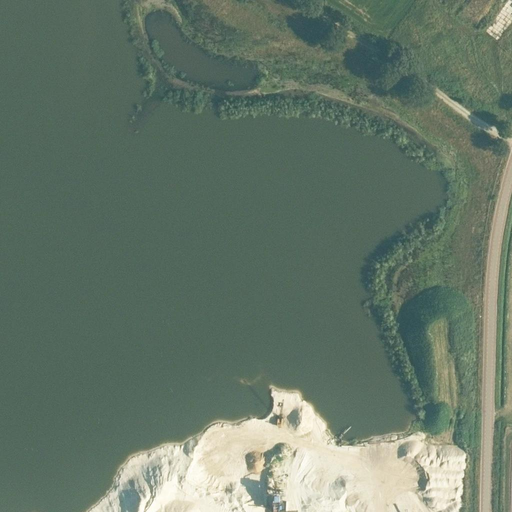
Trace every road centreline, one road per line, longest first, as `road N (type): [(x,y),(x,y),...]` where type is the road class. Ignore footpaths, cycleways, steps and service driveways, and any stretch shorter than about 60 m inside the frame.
road 1 (tertiary): [(486,511),(494,251),(511,175)]
road 2 (track): [(302,0),(477,122),(511,135)]
